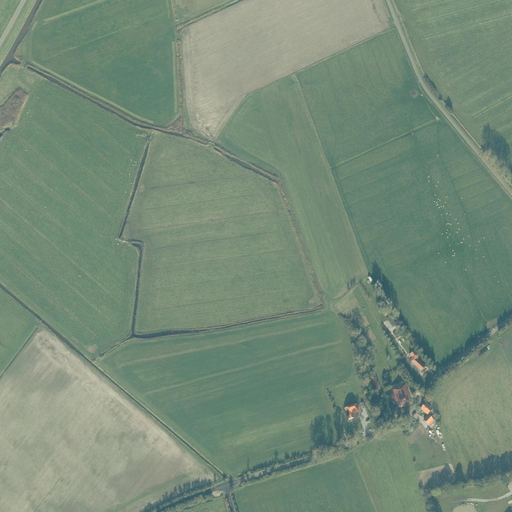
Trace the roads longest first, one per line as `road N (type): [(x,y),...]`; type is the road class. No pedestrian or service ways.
road 1 (unclassified): [(225,486),(392,426),(437,376),(511,317)]
road 2 (unclassified): [(511,194),(426,90),(387,0)]
